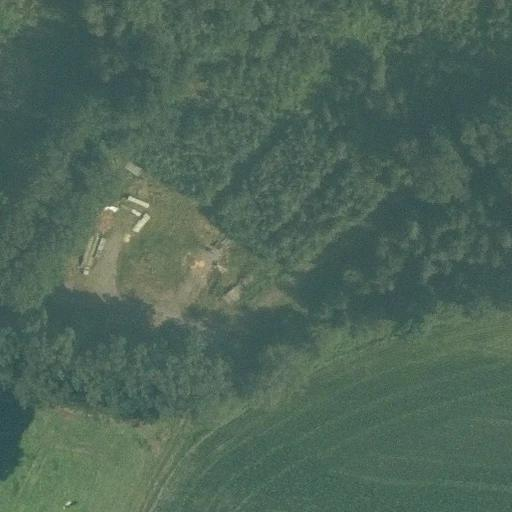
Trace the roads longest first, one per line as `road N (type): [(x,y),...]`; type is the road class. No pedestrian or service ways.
road 1 (track): [(511,104),(228,340),(87,302),(0,300)]
road 2 (track): [(228,340),(139,511)]
